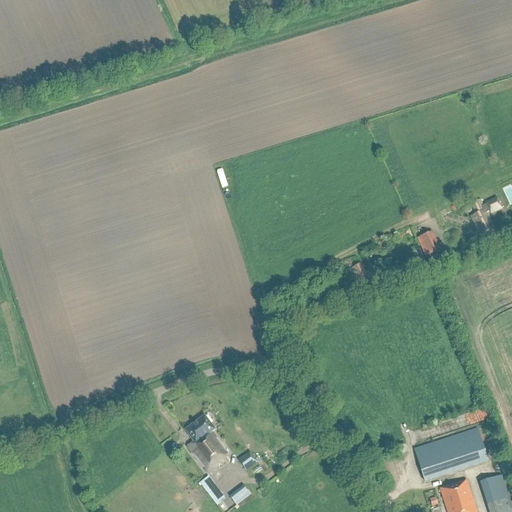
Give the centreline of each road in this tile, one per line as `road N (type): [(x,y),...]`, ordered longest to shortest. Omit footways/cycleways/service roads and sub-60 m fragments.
road 1 (unclassified): [(0,453),(207,373),(258,371),(291,391),(384,511)]
road 2 (track): [(273,377),(264,317),(270,295),(419,217)]
